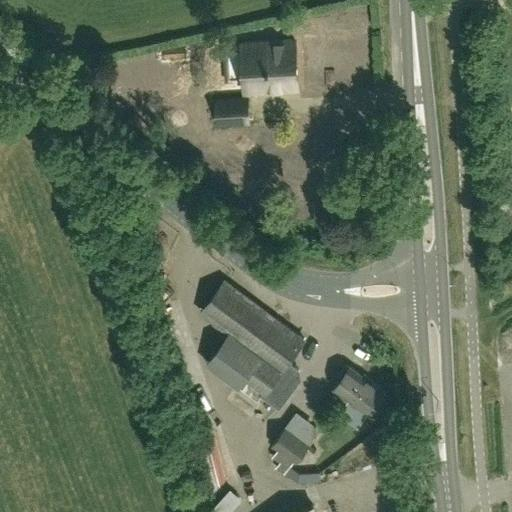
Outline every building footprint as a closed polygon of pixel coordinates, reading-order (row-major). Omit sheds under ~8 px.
[(245,92),(291,90),(290,58),(296,58),(295,40),(242,42),(245,92)] [(185,60),(185,45),(164,45),(164,59),(167,59),(185,60)] [(219,125),(248,123),(247,99),(218,101),(219,125)] [(157,136),(136,112),(125,122),(146,146),(157,136)] [(301,378),(300,371),(288,362),(305,340),(225,280),(201,312),(229,332),(205,363),(257,400),(261,395),(279,408),(301,378)] [(349,367),(346,365),(338,376),(341,378),(334,388),(335,390),(334,392),(345,400),(347,398),(369,414),(385,391),(350,366),(349,367)] [(296,462),(310,444),(286,426),(272,444),(278,449),(273,457),(281,462),(277,467),(284,473),(284,472),(292,477),(297,470),(290,465),(294,460),(296,462)] [(236,488),(215,511),(216,511),(234,511),(247,497),(236,488)]
